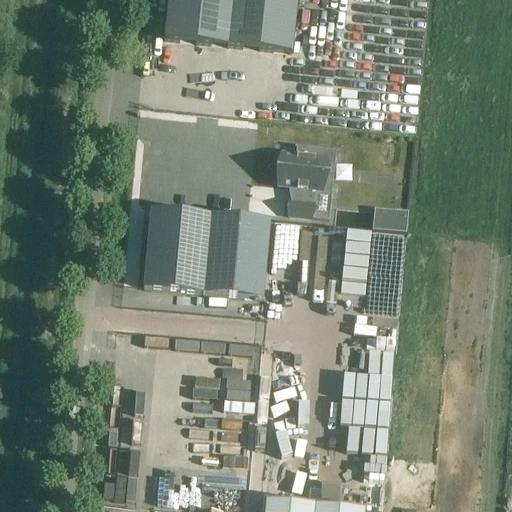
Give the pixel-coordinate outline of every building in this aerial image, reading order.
[(168,0),(164,43),(291,57),(297,0),(168,0)] [(282,158),(278,190),(294,191),(293,203),(291,203),(289,219),(313,222),(316,194),(332,196),(336,156),(338,156),(338,154),(295,149),(295,151),(296,151),(295,159),(282,158)] [(143,292),(263,303),(270,223),(150,212),(143,292)] [(375,213),(373,232),(405,236),(407,216),(375,213)] [(372,238),(371,276),(398,277),(399,238),(372,238)] [(265,504),(264,511),(350,511),(338,511),(340,489),(321,487),(319,509),(265,504)]
